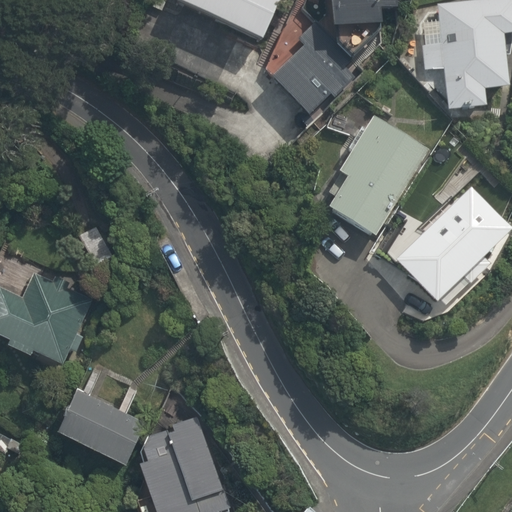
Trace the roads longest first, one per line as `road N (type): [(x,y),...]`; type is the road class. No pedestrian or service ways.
road 1 (residential): [(0,70),(52,90),(127,143),(189,235),(283,416),(340,464),(379,480)]
road 2 (residential): [(379,480),(433,469),(511,392)]
